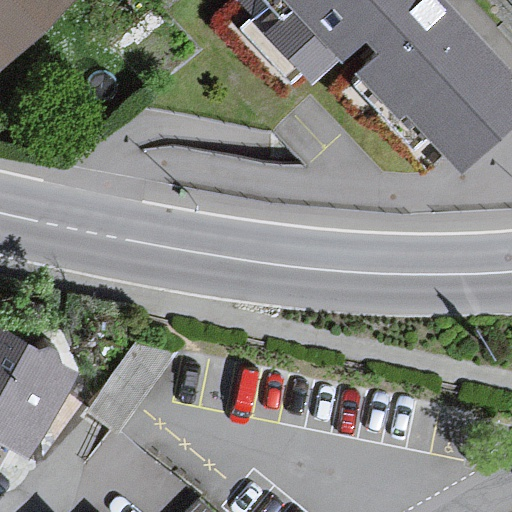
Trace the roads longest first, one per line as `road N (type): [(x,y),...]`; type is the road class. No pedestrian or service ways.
road 1 (tertiary): [(511,272),(331,270),(0,211)]
road 2 (unknown): [(411,511),(216,442)]
